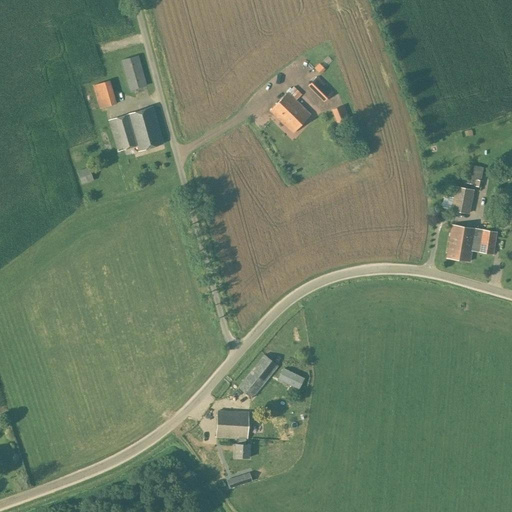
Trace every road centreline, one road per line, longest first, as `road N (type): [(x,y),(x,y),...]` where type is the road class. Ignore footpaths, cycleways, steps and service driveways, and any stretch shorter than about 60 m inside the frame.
road 1 (unclassified): [(236,354),(134,0)]
road 2 (unclassified): [(236,354),(289,300),(346,271),(419,268),(511,293)]
road 3 (unclassified): [(0,507),(138,450),(188,412),(236,354)]
